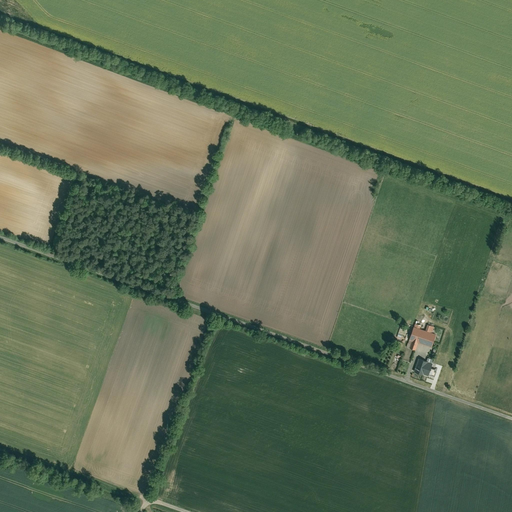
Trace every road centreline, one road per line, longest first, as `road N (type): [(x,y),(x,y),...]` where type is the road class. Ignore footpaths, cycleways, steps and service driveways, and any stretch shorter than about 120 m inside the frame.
road 1 (unclassified): [(324,351),(0,235)]
road 2 (residential): [(511,417),(324,351)]
